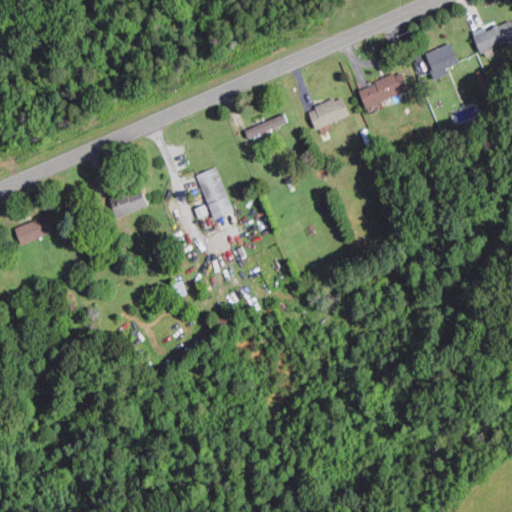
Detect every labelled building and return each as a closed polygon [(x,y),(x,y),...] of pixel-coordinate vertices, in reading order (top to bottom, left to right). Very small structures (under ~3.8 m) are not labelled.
[(511,44),(511,21),(511,20),(474,36),(484,58),(494,53),(492,48),(508,42),(510,45),(511,44)] [(447,68),(459,62),(450,42),(425,53),(437,79),(449,73),(447,68)] [(358,87),(365,107),(410,92),(403,72),(358,87)] [(308,110),(316,129),(350,115),(341,95),(308,110)] [(245,129),(248,138),(288,123),(285,113),(264,121),(264,122),(245,129)] [(217,165),(196,173),(213,217),(234,209),(217,165)] [(117,217),(148,205),(142,187),(110,199),(117,217)] [(15,227),(21,244),(54,230),(47,214),(15,227)]
